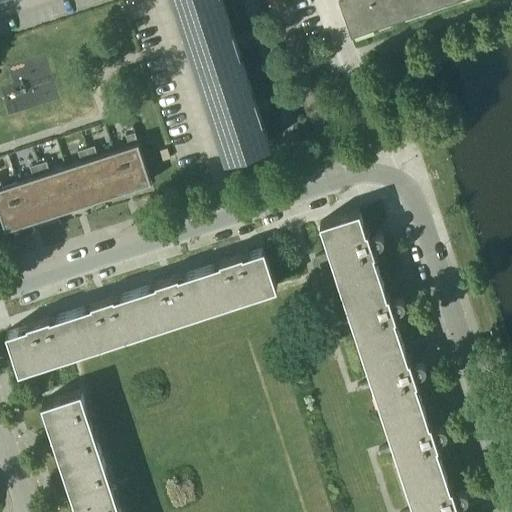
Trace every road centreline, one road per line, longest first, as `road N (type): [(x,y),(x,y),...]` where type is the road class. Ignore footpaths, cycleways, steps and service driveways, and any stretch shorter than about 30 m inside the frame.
road 1 (residential): [(0,290),(332,178),(382,170)]
road 2 (residential): [(511,502),(410,186),(382,170)]
